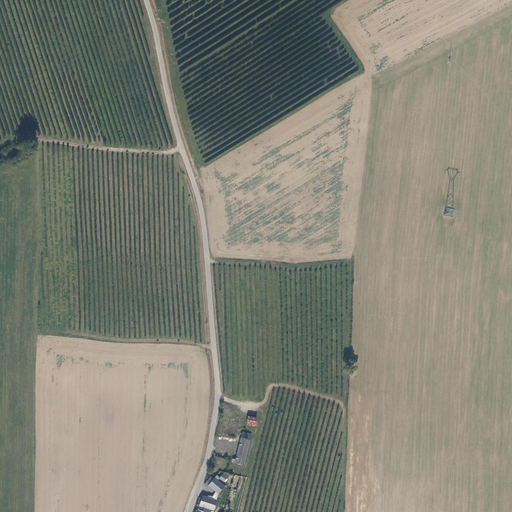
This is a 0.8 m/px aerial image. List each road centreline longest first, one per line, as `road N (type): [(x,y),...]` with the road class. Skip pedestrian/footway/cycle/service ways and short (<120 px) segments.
road 1 (unclassified): [(145,0),(204,229),(218,392),(189,511)]
road 2 (track): [(217,396),(263,405),(270,389),(286,386),(341,401),(345,409)]
road 3 (track): [(179,142),(176,149),(135,151),(40,139)]
